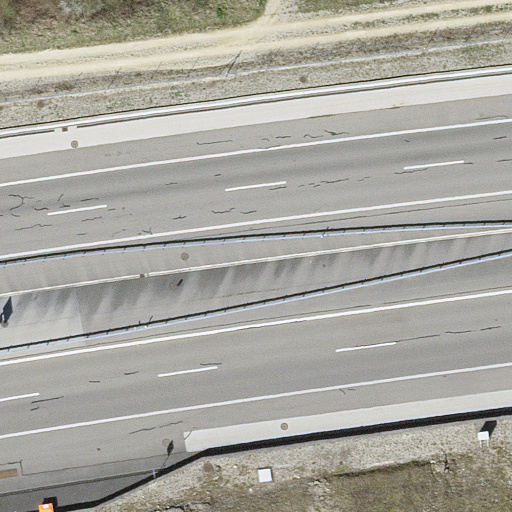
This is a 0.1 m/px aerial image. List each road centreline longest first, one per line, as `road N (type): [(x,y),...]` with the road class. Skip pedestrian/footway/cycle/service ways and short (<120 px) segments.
road 1 (motorway): [(0,402),(511,327)]
road 2 (track): [(0,72),(511,8)]
road 3 (motorway): [(511,155),(0,217)]
